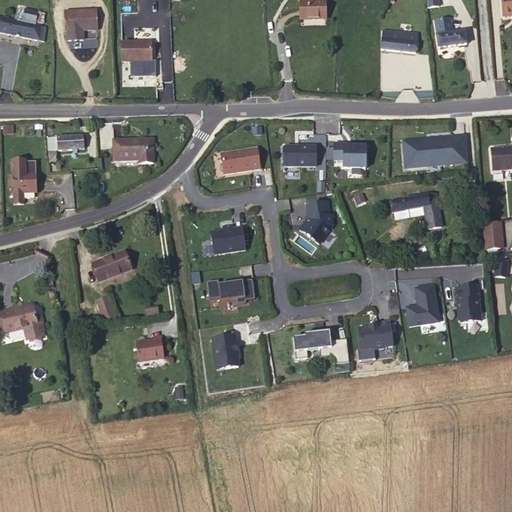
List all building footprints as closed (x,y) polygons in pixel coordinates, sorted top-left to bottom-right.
[(326,20),(326,2),(311,3),(311,0),(300,0),(301,19),(310,19),(310,20),(326,20)] [(511,0),(501,0),(503,18),(511,17),(511,0)] [(0,18),(0,33),(40,41),(42,27),(36,26),(37,23),(43,24),(45,14),(18,9),(15,22),(0,18)] [(98,30),(97,11),(64,13),(65,32),(67,32),(68,41),(84,41),(83,31),(98,30)] [(416,54),(417,42),(418,35),(410,34),(383,31),(381,50),(416,54)] [(467,45),(465,33),(437,37),(439,49),(467,45)] [(152,62),(152,42),(122,43),(122,63),(152,62)] [(13,124),(3,125),(4,132),(13,132),(13,124)] [(58,139),(48,139),(50,164),(57,163),(56,151),(58,151),(58,152),(84,150),(84,137),(58,138),(58,139)] [(443,145),(442,140),(410,142),(411,151),(408,151),(409,162),(412,162),(413,171),(431,169),(431,164),(443,163),(444,168),(457,167),(457,162),(469,161),(470,166),(468,138),(450,139),(450,144),(443,145)] [(153,140),(113,141),(114,162),(139,162),(139,164),(154,164),(153,140)] [(345,147),(345,144),(336,144),(335,161),(345,162),(345,170),(367,170),(367,147),(355,147),(345,147)] [(287,146),(285,148),(284,168),(317,168),(317,146),(301,146),(287,146)] [(511,170),(511,148),(492,151),(494,173),(511,170)] [(221,155),(224,175),(260,170),(257,150),(221,155)] [(36,175),(13,175),(13,176),(13,187),(14,205),(23,205),(24,194),(37,194),(36,175)] [(443,228),(437,195),(390,202),(392,213),(424,209),(428,231),(443,228)] [(309,221),(309,224),(306,227),(304,228),(301,232),(320,246),(334,228),(333,219),(331,219),(329,204),(308,207),(310,221),(309,221)] [(502,225),(485,227),(485,237),(486,252),(504,251),(502,225)] [(233,226),(223,228),(223,232),(211,233),(214,256),(245,251),(242,229),(233,230),(233,226)] [(132,270),(131,268),(126,255),(125,252),(93,265),(100,283),(132,270)] [(126,255),(131,268),(134,267),(129,253),(126,255)] [(495,260),(494,276),(508,277),(509,261),(495,260)] [(229,281),(218,283),(220,300),(228,299),(229,303),(236,302),(237,307),(245,305),(245,303),(255,301),(254,294),(245,296),(243,283),(230,286),(229,281)] [(252,282),(243,283),(245,296),(254,294),(252,282)] [(458,322),(482,321),(479,284),(456,285),(458,322)] [(406,306),(408,327),(440,324),(436,285),(415,287),(417,305),(406,306)] [(93,307),(95,307),(93,295),(80,298),(84,319),(95,317),(93,307)] [(115,318),(108,298),(97,303),(103,322),(115,318)] [(38,326),(33,306),(1,314),(6,334),(38,326)] [(159,315),(157,308),(146,309),(147,317),(159,315)] [(389,327),(377,329),(377,331),(369,332),(369,333),(358,335),(361,354),(374,352),(374,353),(384,352),(384,351),(393,349),(389,327)] [(308,339),(294,340),(296,362),(308,361),(307,354),(320,352),(321,361),(333,359),(334,367),(350,366),(347,342),(332,344),(331,334),(308,336),(308,339)] [(164,359),(161,337),(153,338),(153,341),(136,343),(138,363),(164,359)] [(234,338),(211,341),(215,372),(238,369),(236,355),(237,355),(234,338)]
